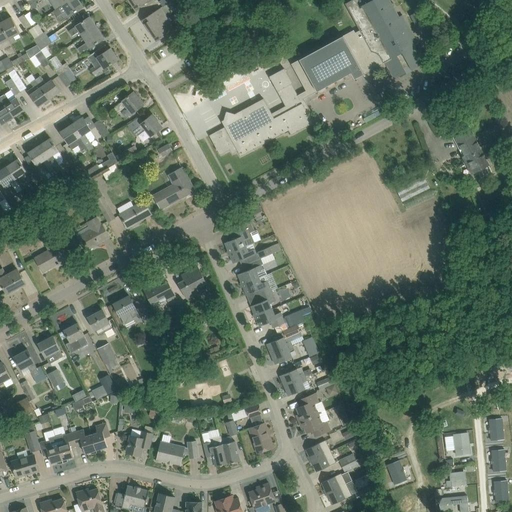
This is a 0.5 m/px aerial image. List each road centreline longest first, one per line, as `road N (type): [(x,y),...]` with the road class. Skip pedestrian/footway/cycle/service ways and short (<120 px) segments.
road 1 (tertiary): [(226,208),(511,49)]
road 2 (residential): [(0,498),(112,467),(215,484),(291,453)]
road 3 (residential): [(291,453),(200,222)]
road 4 (tertiary): [(0,333),(200,222)]
road 5 (unclassified): [(226,208),(143,65)]
road 6 (unclassified): [(0,146),(143,65)]
